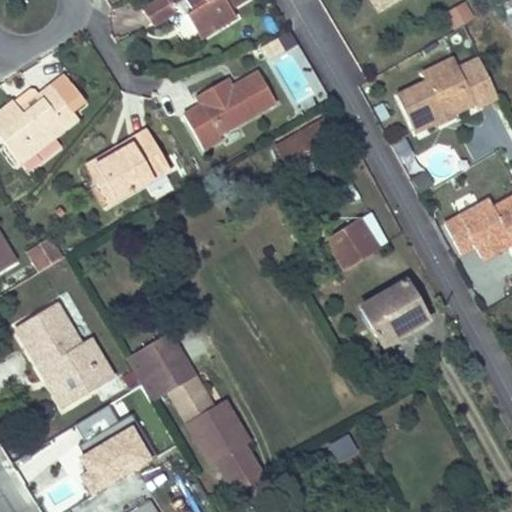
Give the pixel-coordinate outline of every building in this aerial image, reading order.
[(158,0),(141,10),(150,25),(173,11),(171,7),(183,0),(190,11),(184,15),(194,32),(208,24),(213,30),(233,17),(228,7),(239,0),(158,0)] [(397,0),(369,0),(377,12),(397,0)] [(511,0),(510,0),(502,3),(507,15),(511,12),(511,0)] [(464,5),(444,16),(453,33),(473,22),(464,5)] [(208,24),(194,32),(198,39),(213,30),(208,24)] [(412,132),(434,121),(437,120),(435,117),(446,112),(448,115),(449,114),(472,104),(475,109),(496,99),(477,57),(455,67),(440,74),(436,65),(419,73),(423,81),(394,95),(412,132)] [(450,58),(436,65),(440,74),(455,67),(450,58)] [(217,93),(212,85),(194,96),(199,105),(181,115),(201,150),(219,140),(217,136),(273,103),(255,71),(229,86),(217,93)] [(22,114),(18,109),(12,102),(0,111),(0,140),(18,163),(76,118),(68,109),(81,99),(63,75),(37,95),(41,99),(22,114)] [(224,78),(212,85),(217,93),(229,86),(224,78)] [(37,95),(18,109),(22,114),(41,99),(37,95)] [(437,120),(434,121),(437,127),(452,120),(449,114),(448,115),(446,112),(435,117),(437,120)] [(329,113),(273,145),(285,167),(342,135),(329,113)] [(100,179),(94,183),(106,205),(167,170),(145,131),(127,141),(130,146),(94,166),(100,179)] [(127,141),(84,166),(94,183),(100,179),(94,166),(130,146),(127,141)] [(511,245),(511,190),(488,203),(484,196),(440,220),(457,251),(471,243),(474,248),(502,233),(506,240),(510,246),(511,245)] [(357,220),(324,241),(342,269),(375,248),(357,220)] [(478,256),(506,240),(502,233),(474,248),(478,256)] [(0,239),(0,270),(14,262),(0,239)] [(46,239),(37,245),(49,264),(58,259),(46,239)] [(37,245),(27,250),(39,270),(49,264),(37,245)] [(359,306),(379,342),(408,326),(411,331),(426,322),(418,308),(403,281),(359,306)] [(13,328),(42,377),(53,371),(72,402),(111,379),(87,340),(78,345),(53,305),(13,328)] [(408,326),(379,342),(382,347),(396,338),(411,331),(408,326)] [(211,408),(167,333),(132,353),(158,398),(167,393),(210,465),(214,463),(242,446),(247,444),(222,402),(211,408)] [(53,371),(42,377),(61,409),(72,402),(53,371)] [(262,479),(242,446),(214,463),(233,495),(262,479)] [(93,477),(78,481),(84,500),(99,495),(93,477)] [(329,480),(317,486),(325,503),(338,496),(329,480)]
